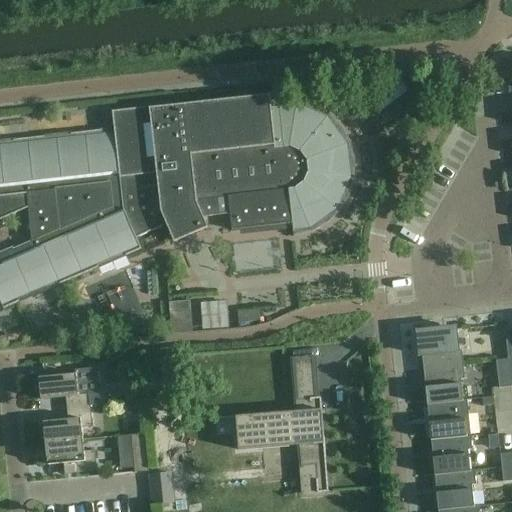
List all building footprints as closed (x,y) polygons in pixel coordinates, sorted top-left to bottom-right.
[(397,78),(371,97),(382,112),(408,93),(397,78)] [(0,220),(29,208),(32,241),(13,249),(13,247),(0,252),(0,313),(4,312),(3,309),(141,249),(136,238),(166,225),(173,240),(207,225),(204,218),(230,215),(232,230),(292,224),(293,237),(299,236),(305,235),(311,233),(316,230),(321,228),(326,224),(331,221),(335,217),(339,212),(343,208),(346,203),(349,197),(351,192),(353,186),(354,180),(355,175),(355,169),(355,163),(354,157),(353,151),(351,145),(349,140),(346,135),(343,129),(340,125),(336,120),(331,116),(327,113),(322,109),(317,107),(311,104),(306,102),(300,101),(294,100),(288,100),(282,100),(276,100),(270,102),(270,95),(150,108),(112,112),(114,129),(0,141),(0,220)] [(190,302),(169,303),(171,335),(192,333),(190,302)] [(237,313),(239,324),(260,322),(259,311),(237,313)] [(420,334),(423,370),(463,365),(462,351),(458,351),(455,330),(420,334)] [(293,347),(294,385),(309,385),(309,347),(293,347)] [(508,360),(496,361),(499,389),(511,387),(508,360)] [(423,370),(427,405),(463,401),(461,380),(465,380),(463,365),(423,370)] [(67,409),(91,406),(101,405),(97,371),(76,372),(76,374),(39,378),(41,400),(66,398),(67,409)] [(138,382),(124,383),(126,400),(140,398),(138,382)] [(295,400),(296,412),(235,417),(219,418),(219,419),(235,418),(238,450),(298,445),(300,467),(315,466),(317,493),(328,493),(320,398),(310,399),(309,399),(295,400)] [(494,398),(482,399),(483,406),(495,405),(494,398)] [(463,401),(427,405),(431,440),(467,436),(471,435),(468,415),(467,400),(463,401)] [(44,422),(46,444),(83,440),(82,428),(93,427),(91,406),(67,409),(68,420),(44,422)] [(131,436),(132,449),(135,473),(148,472),(145,434),(131,436)] [(470,472),(470,471),(468,450),(472,450),(471,435),(467,436),(431,440),(432,449),(434,475),(470,472)] [(496,436),(488,436),(489,449),(497,448),(496,436)] [(84,452),(83,440),(46,444),(48,465),(72,463),(74,474),(98,472),(95,451),(84,452)] [(511,453),(500,455),(503,482),(511,481),(511,453)] [(434,475),(438,510),(474,507),(474,506),(472,486),(476,485),(474,471),(470,471),(470,472),(434,475)] [(150,474),(153,504),(175,502),(172,472),(150,474)]
